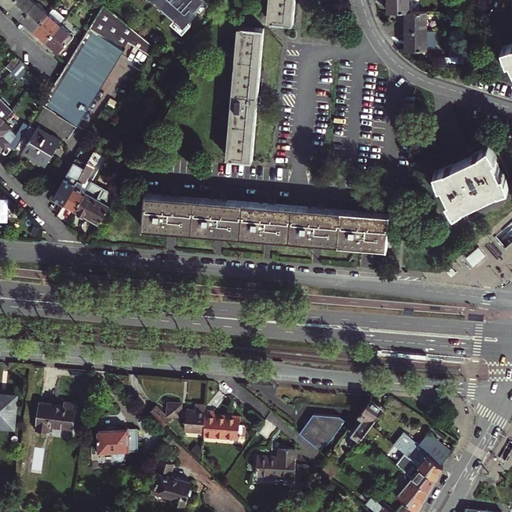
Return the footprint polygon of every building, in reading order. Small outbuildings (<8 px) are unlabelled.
[(12,0),(8,6),(20,17),(34,1),(33,0),(12,0)] [(157,0),(184,23),(198,8),(197,7),(202,0),(157,0)] [(274,0),(272,21),(293,23),(295,0),(274,0)] [(406,10),(410,10),(409,0),(389,0),(390,10),(406,10)] [(20,17),(32,28),(47,12),(34,1),(20,17)] [(78,125),(129,41),(141,48),(147,52),(150,54),(155,45),(104,2),(43,103),(78,125)] [(407,29),(427,30),(426,10),(410,10),(406,10),(407,29)] [(32,28),(45,39),(59,23),(47,12),(32,28)] [(45,39),(57,51),(71,34),(59,23),(45,39)] [(264,28),(243,26),(232,158),(253,160),(259,95),(264,28)] [(427,49),(427,30),(407,29),(407,48),(427,49)] [(21,61),(16,57),(8,66),(13,70),(21,61)] [(13,70),(12,72),(18,77),(20,75),(31,84),(37,75),(21,61),(13,70)] [(5,112),(8,115),(14,108),(13,107),(11,105),(5,112)] [(18,111),(14,108),(8,115),(11,118),(18,111)] [(0,139),(7,146),(13,139),(19,143),(30,125),(31,124),(24,121),(18,132),(4,119),(0,123),(0,139)] [(50,137),(37,129),(30,125),(19,143),(17,147),(31,157),(33,154),(48,163),(62,140),(52,134),(50,137)] [(39,126),(37,129),(50,137),(52,134),(39,126)] [(485,146),(433,169),(448,208),(501,186),(485,146)] [(33,154),(31,157),(46,166),(48,163),(33,154)] [(65,202),(85,167),(74,161),(54,196),(65,202)] [(65,202),(76,208),(91,181),(85,178),(93,164),(88,161),(85,167),(65,202)] [(91,181),(76,208),(99,222),(115,194),(92,180),(91,181)] [(390,215),(147,192),(143,225),(387,250),(390,215)] [(479,247),(466,258),(474,266),(486,255),(479,247)] [(17,395),(0,393),(0,424),(13,426),(17,395)] [(360,439),(385,406),(379,402),(378,403),(371,398),(359,414),(364,418),(353,433),(360,439)] [(189,430),(208,432),(210,409),(210,404),(204,403),(203,409),(198,408),(191,407),(190,409),(185,409),(186,402),(172,400),(171,414),(171,415),(190,417),(189,430)] [(41,401),(37,429),(49,431),(50,425),(73,428),(76,403),(66,402),(65,405),(41,401)] [(160,403),(151,412),(166,426),(174,418),(171,415),(171,414),(160,403)] [(208,432),(208,435),(242,438),(242,435),(243,425),(244,416),(218,413),(218,410),(210,409),(208,432)] [(314,413),(300,433),(321,450),(325,444),(328,446),(346,421),(341,417),(314,413)] [(138,427),(104,428),(103,429),(101,430),(100,431),(99,433),(100,452),(114,451),(116,451),(116,453),(117,454),(119,455),(121,455),(123,455),(124,454),(125,452),(126,451),(139,450),(138,427)] [(410,456),(437,478),(444,466),(441,463),(451,449),(429,432),(420,443),(405,431),(395,443),(410,456)] [(353,433),(345,444),(352,450),(360,439),(353,433)] [(100,452),(100,464),(114,463),(114,451),(100,452)] [(280,454),(260,451),(257,470),(294,476),(296,465),(279,463),(280,454)] [(398,465),(402,469),(430,491),(437,478),(410,456),(404,463),(402,461),(400,463),(397,460),(396,462),(398,464),(398,465)] [(159,478),(158,478),(156,483),(155,483),(153,490),(175,497),(174,499),(176,499),(178,501),(180,502),(182,503),(185,502),(186,502),(187,500),(188,501),(190,493),(191,494),(193,488),(191,487),(193,480),(171,474),(175,462),(160,458),(157,470),(162,471),(159,478)] [(340,470),(329,461),(322,469),(334,478),(340,470)] [(389,486),(406,500),(418,510),(430,491),(402,469),(400,471),(409,479),(401,489),(399,488),(399,484),(393,480),(389,486)] [(360,482),(355,488),(368,499),(373,493),(360,482)] [(377,511),(396,511),(373,493),(368,499),(368,500),(380,510),(377,511)] [(406,500),(402,506),(409,511),(416,511),(418,510),(406,500)]
